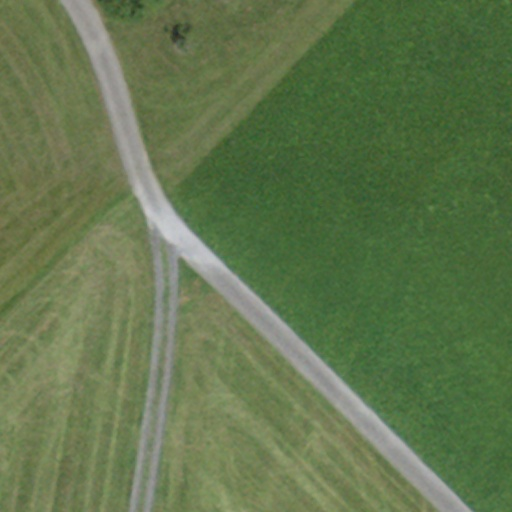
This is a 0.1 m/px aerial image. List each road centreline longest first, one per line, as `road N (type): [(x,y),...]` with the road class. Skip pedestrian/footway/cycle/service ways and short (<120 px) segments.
road 1 (track): [(78,0),(165,240),(449,511)]
road 2 (track): [(126,511),(165,240)]
